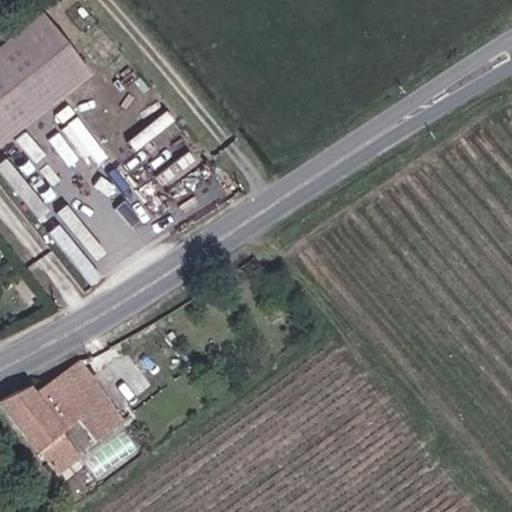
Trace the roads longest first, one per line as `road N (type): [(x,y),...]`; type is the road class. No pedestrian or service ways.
road 1 (tertiary): [(0,370),(253,223),(511,55)]
road 2 (unknown): [(280,205),(105,0)]
road 3 (unknown): [(83,322),(0,212)]
